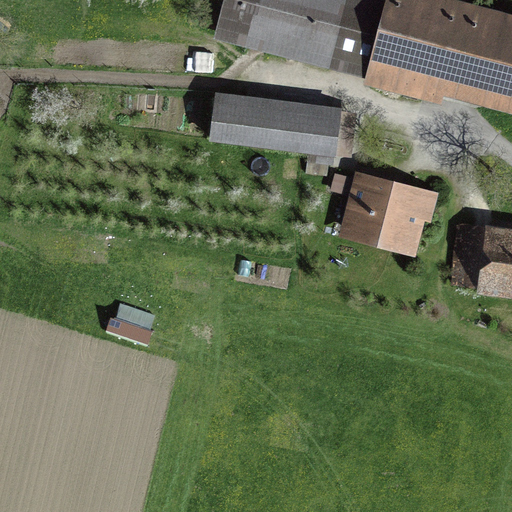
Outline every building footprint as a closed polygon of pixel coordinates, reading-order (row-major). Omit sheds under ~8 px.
[(511,30),(392,0),(231,0),(223,31),(377,71),(374,83),(436,99),(441,80),(511,98),(511,30)] [(208,47),(186,46),(185,68),(207,69),(208,47)] [(206,147),(332,162),(337,118),(211,103),(206,147)] [(332,187),(347,190),(351,170),(336,167),(332,187)] [(345,230),(405,250),(415,219),(423,222),(430,202),(362,179),(345,230)] [(511,234),(459,229),(451,289),(474,292),(473,299),(511,303),(511,234)]
